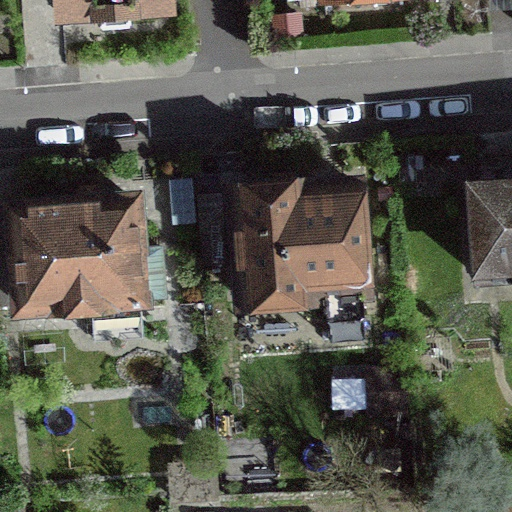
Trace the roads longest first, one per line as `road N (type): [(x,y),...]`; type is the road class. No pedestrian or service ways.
road 1 (residential): [(511,84),(228,108)]
road 2 (residential): [(228,108),(0,122)]
